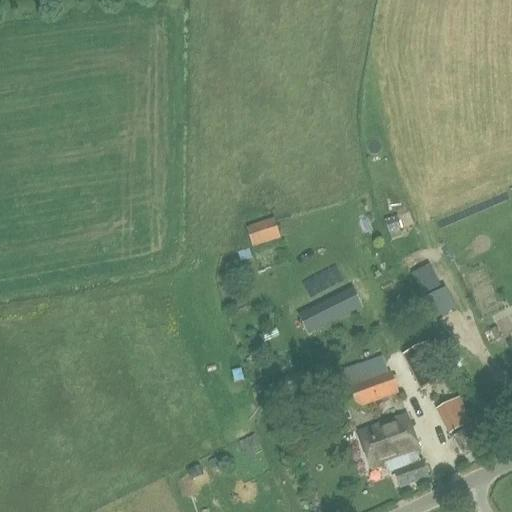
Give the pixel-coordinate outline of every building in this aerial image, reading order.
[(245,227),(252,248),(279,239),(273,219),(245,227)] [(492,301),(511,292),(500,268),(481,277),(492,301)] [(351,288),(298,315),(307,333),(361,307),(351,288)] [(500,320),(510,341),(511,339),(511,325),(507,316),(500,320)] [(403,356),(422,391),(444,380),(426,344),(403,356)] [(390,371),(387,372),(381,356),(344,370),(348,386),(357,409),(398,394),(390,371)] [(471,423),(458,399),(440,408),(452,432),(471,423)] [(394,470),(393,470),(399,488),(429,478),(422,461),(416,463),(413,454),(419,452),(406,415),(358,432),(371,469),(391,462),(394,470)] [(241,446),(255,440),(249,427),(235,434),(241,446)] [(473,428),(455,438),(464,456),(483,446),(473,428)]
